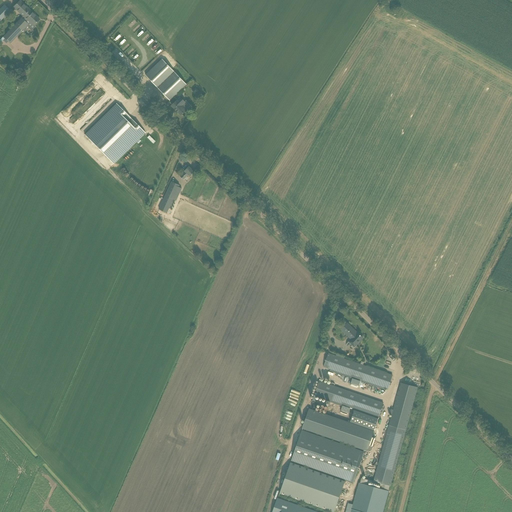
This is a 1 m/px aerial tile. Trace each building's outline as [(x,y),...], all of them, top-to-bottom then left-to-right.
[(23,17),(30,10),(20,1),(13,7),(23,16),(23,17)] [(0,21),(7,14),(10,11),(4,5),(0,9),(0,21)] [(23,16),(3,37),(10,43),(21,31),(26,26),(28,28),(31,31),(35,27),(33,26),(36,23),(39,19),(30,10),(23,17),(23,16)] [(162,59),(145,75),(150,80),(153,78),(155,80),(152,82),(170,100),(186,84),(162,59)] [(176,107),(174,109),(181,116),(187,109),(190,106),(186,101),(185,102),(181,97),(173,104),(176,107)] [(116,104),(84,135),(113,164),(145,133),(116,104)] [(189,167),(185,170),(185,171),(180,176),(183,179),(188,175),(190,176),(194,172),(189,167)] [(172,182),(165,196),(173,199),(176,201),(182,188),(178,187),(179,185),(172,182)] [(165,196),(159,210),(167,213),(169,208),(173,199),(165,196)] [(349,345),(353,348),(356,345),(363,338),(357,332),(357,333),(347,323),(343,327),(341,329),(350,338),(348,341),(350,343),(349,345)] [(326,358),(323,367),(330,370),(330,371),(352,379),(350,385),(357,387),(357,388),(358,388),(360,381),(384,390),(385,388),(388,389),(392,375),(344,359),(345,356),(336,353),(335,356),(328,353),(326,358)] [(314,394),(314,395),(330,400),(330,401),(329,402),(342,406),(340,412),(347,415),(348,416),(350,409),(354,410),(375,418),(375,416),(378,417),(379,416),(383,403),(319,381),(314,394)] [(382,511),(389,491),(384,490),(385,485),(390,486),(416,392),(418,388),(401,383),(400,388),(373,481),(361,478),(360,483),(359,483),(353,504),(350,511),(382,511)] [(309,408),(302,429),(364,450),(367,451),(371,452),(373,446),(376,437),(372,436),(374,431),(309,408)] [(354,410),(350,422),(374,430),(378,419),(375,418),(354,410)] [(302,430),(291,461),(353,482),(364,451),(302,430)] [(284,481),(279,494),(332,511),(342,511),(350,492),(352,485),(344,482),(345,481),(290,462),(284,481)] [(317,511),(277,498),(272,511),(317,511)]
